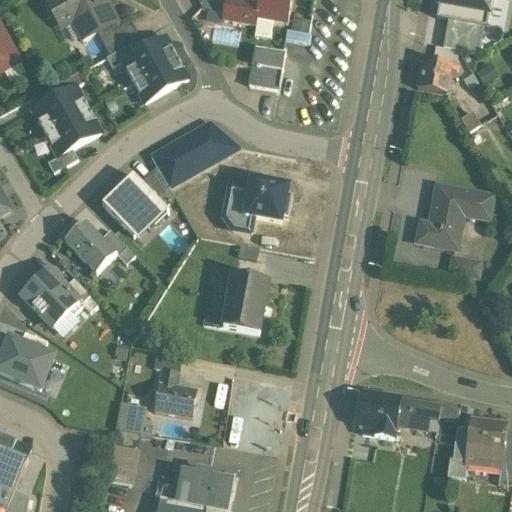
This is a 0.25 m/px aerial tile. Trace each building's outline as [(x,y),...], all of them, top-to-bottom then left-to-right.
[(55,0),(45,6),(56,24),(67,18),(80,41),(84,42),(99,34),(102,40),(118,31),(100,0),(55,0)] [(197,0),(203,13),(223,17),(226,0),(197,0)] [(260,0),(226,0),(226,3),(259,8),(260,0)] [(292,0),(260,0),(259,8),(257,23),(258,23),(288,28),(292,0)] [(492,0),(441,0),(437,22),(449,24),(483,31),(486,31),(492,0)] [(259,8),(226,3),(223,23),(257,29),(258,23),(257,23),(259,8)] [(478,58),(483,31),(449,24),(443,51),(458,54),(478,58)] [(118,31),(102,40),(112,57),(139,42),(129,25),(118,31)] [(0,30),(0,74),(19,64),(0,30)] [(135,59),(122,66),(133,87),(177,63),(166,42),(135,59)] [(129,49),(107,61),(113,72),(122,66),(135,59),(129,49)] [(443,51),(435,50),(433,62),(456,66),(458,54),(443,51)] [(286,58),(256,53),(253,70),(280,75),(283,75),(286,58)] [(177,63),(133,87),(145,108),(189,83),(177,63)] [(452,68),(422,63),(417,92),(448,97),(452,68)] [(280,75),(253,70),(250,90),(277,94),(280,75)] [(492,71),(478,78),(485,91),(499,84),(492,71)] [(83,74),(58,88),(64,98),(76,91),(88,85),(83,74)] [(64,98),(33,115),(46,138),(89,114),(76,91),(64,98)] [(89,114),(46,138),(58,161),(73,153),(102,137),(89,114)] [(472,115),(460,123),(468,136),(480,128),(472,115)] [(211,127),(151,161),(157,172),(169,192),(241,152),(211,127)] [(58,161),(48,167),(54,177),(78,164),(73,153),(58,161)] [(141,188),(166,212),(175,203),(169,192),(157,172),(141,188)] [(103,210),(135,242),(166,212),(141,188),(134,180),(103,210)] [(288,192),(253,185),(250,197),(246,221),(254,222),(281,228),(282,222),(288,223),(292,199),(287,198),(288,192)] [(494,200),(436,190),(430,227),(421,226),(417,247),(458,254),(464,220),(489,224),(494,200)] [(250,197),(231,193),(225,223),(233,235),(251,238),(254,222),(246,221),(250,197)] [(0,220),(11,215),(0,195),(0,220)] [(86,226),(65,245),(98,279),(118,259),(103,243),(86,226)] [(111,235),(103,243),(118,259),(127,269),(136,261),(111,235)] [(483,267),(453,262),(450,277),(480,282),(483,267)] [(53,333),(80,307),(66,292),(50,275),(22,300),(53,333)] [(270,288),(234,281),(227,316),(224,334),(260,340),(270,288)] [(74,284),(66,292),(80,307),(92,318),(100,310),(74,284)] [(227,316),(208,312),(205,330),(224,334),(227,316)] [(26,338),(21,349),(43,358),(48,347),(26,338)] [(0,377),(41,395),(54,362),(43,358),(21,349),(11,344),(0,369),(0,377)] [(183,361),(158,356),(155,374),(161,375),(162,375),(180,378),(183,361)] [(180,378),(162,375),(161,375),(154,417),(192,424),(197,395),(178,392),(180,378)] [(400,403),(364,396),(358,430),(362,430),(361,437),(393,443),(396,429),(400,403)] [(441,410),(400,403),(396,429),(428,434),(430,422),(438,424),(439,420),(441,410)] [(144,413),(122,409),(118,435),(139,438),(144,413)] [(459,413),(441,410),(439,420),(458,423),(459,413)] [(438,424),(430,422),(428,434),(436,435),(438,424)] [(506,428),(471,424),(469,438),(463,437),(462,449),(468,450),(466,466),(468,466),(484,468),(485,460),(501,462),(502,462),(506,436),(506,428)] [(139,438),(118,435),(114,451),(136,455),(139,438)] [(463,437),(457,436),(451,483),(466,484),(468,466),(466,466),(468,450),(462,449),(463,437)] [(511,480),(511,436),(506,436),(502,462),(501,462),(498,488),(511,490),(511,480)] [(0,511),(9,511),(17,496),(33,458),(1,444),(0,447),(0,511)] [(199,480),(183,477),(180,492),(164,493),(162,504),(177,507),(177,509),(195,511),(227,511),(233,486),(210,482),(210,478),(200,476),(199,480)] [(28,511),(31,501),(17,496),(9,511),(28,511)]
